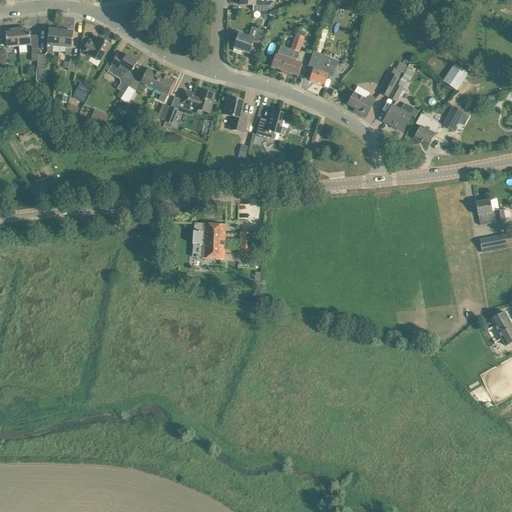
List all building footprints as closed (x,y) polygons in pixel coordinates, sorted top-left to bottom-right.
[(240,0),(240,5),(258,6),(257,11),(270,11),(273,11),(274,2),(268,2),(268,0),(240,0)] [(331,25),(334,17),(328,15),(325,23),(331,25)] [(49,29),(48,34),(47,46),(47,52),(52,53),(52,46),(59,47),(61,28),(56,27),(56,30),(49,29)] [(26,28),(18,29),(19,46),(31,45),(30,31),(26,31),(26,28)] [(61,28),(59,47),(66,48),(66,54),(71,55),(71,48),(72,48),(73,32),(67,31),(67,28),(61,28)] [(249,54),(251,49),(254,42),(262,45),(266,32),(253,28),(249,37),(239,34),(234,48),(249,54)] [(6,33),(6,35),(7,47),(19,46),(18,29),(10,29),(10,32),(6,33)] [(304,37),(297,34),(291,50),(294,51),(299,53),(304,37)] [(89,39),(83,51),(90,55),(102,62),(112,45),(98,37),(95,43),(89,39)] [(296,62),(299,53),(294,51),(294,53),(280,48),(278,54),(277,56),(276,55),(272,66),(282,70),(281,72),(291,76),(291,73),(298,76),(302,64),(296,62)] [(308,68),(313,70),(310,80),(324,85),(327,76),(332,78),(336,68),(327,65),(330,58),(321,54),(314,51),(308,68)] [(138,61),(127,55),(125,58),(118,54),(112,64),(125,73),(122,77),(126,80),(119,90),(124,94),(129,87),(134,78),(129,75),(138,61)] [(75,72),(78,58),(71,57),(68,71),(75,72)] [(455,63),(444,81),(458,90),(470,72),(455,63)] [(388,98),(398,79),(402,73),(394,69),(392,73),(390,73),(379,93),(381,94),(388,98)] [(147,70),(141,82),(138,90),(144,92),(147,85),(155,89),(161,74),(153,71),(152,72),(147,70)] [(161,74),(155,89),(163,92),(159,100),(165,102),(168,95),(174,83),(169,80),(170,78),(161,74)] [(405,83),(406,84),(409,79),(403,75),(400,80),(402,81),(405,83)] [(85,98),(91,88),(80,83),(75,93),(85,98)] [(404,89),(396,84),(388,98),(396,102),(404,89)] [(128,103),(136,91),(129,87),(124,94),(121,99),(128,103)] [(184,91),(180,104),(195,108),(193,112),(200,115),(201,111),(209,113),(213,102),(211,101),(213,93),(200,89),(199,95),(184,91)] [(66,103),(67,96),(58,94),(56,101),(66,103)] [(357,113),(366,118),(375,98),(369,95),(366,100),(354,94),(348,105),(358,110),(357,113)] [(228,98),(224,115),(233,117),(230,130),(243,133),(247,116),(241,114),(244,102),(236,100),(237,98),(229,96),(229,98),(228,98)] [(157,118),(166,121),(171,107),(163,104),(157,118)] [(403,132),(405,128),(411,116),(392,106),(383,121),(403,132)] [(452,106),(443,125),(454,131),(464,112),(452,106)] [(171,107),(166,121),(173,124),(178,110),(171,107)] [(275,140),(277,134),(283,136),(284,135),(283,135),(285,128),(286,128),(288,122),(287,122),(289,115),(293,116),(271,110),(272,110),(269,120),(261,118),(256,135),(275,140)] [(105,124),(109,116),(102,112),(98,121),(100,122),(105,124)] [(429,146),(431,142),(435,134),(440,124),(439,123),(421,114),(416,124),(420,126),(414,138),(429,146)] [(239,155),(246,157),(248,148),(241,147),(239,155)] [(480,226),(486,225),(506,221),(504,209),(493,211),(490,200),(476,202),(478,215),(480,226)] [(201,259),(224,260),(226,225),(196,223),(196,231),(194,231),(193,248),(201,249),(201,259)] [(241,232),(240,242),(239,254),(255,256),(257,234),(241,232)] [(502,236),(504,249),(511,247),(511,237),(511,234),(502,236)] [(482,254),(491,252),(488,238),(479,240),(482,254)] [(511,326),(503,311),(490,317),(506,346),(511,342),(511,326)]
